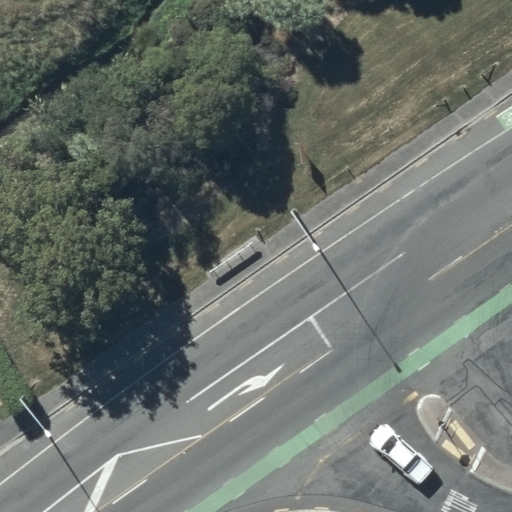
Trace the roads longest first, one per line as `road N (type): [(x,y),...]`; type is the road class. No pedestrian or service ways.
road 1 (primary): [(100,511),(371,324)]
road 2 (tertiary): [(371,324),(475,459),(511,480)]
road 3 (primary): [(371,324),(511,226)]
